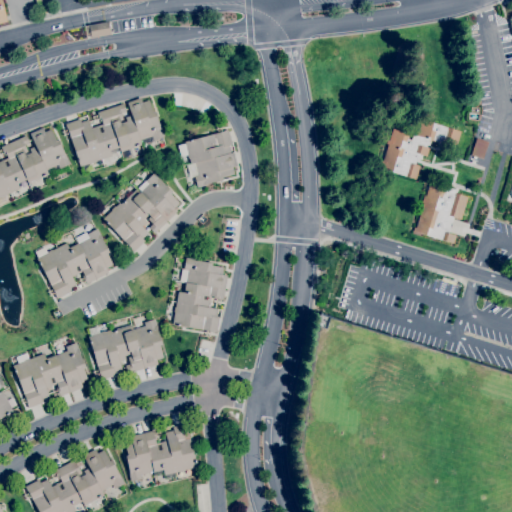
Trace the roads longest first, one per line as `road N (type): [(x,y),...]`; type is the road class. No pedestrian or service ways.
road 1 (residential): [(0,131),(181,83),(214,96),(232,114),(251,199),(210,396)]
road 2 (tertiary): [(104,39),(401,15),(480,0)]
road 3 (residential): [(285,382),(217,375),(135,391),(55,419),(0,451)]
road 4 (tertiary): [(279,404),(301,290),(302,106)]
road 5 (residential): [(0,473),(55,441),(135,412),(210,396),(279,404)]
road 6 (tertiary): [(283,221),(279,291),(248,464),(259,511)]
road 7 (residential): [(283,221),(511,287)]
road 8 (residential): [(251,199),(209,200),(141,266),(63,308)]
road 9 (tertiary): [(273,0),(265,26),(278,120)]
road 10 (residential): [(480,0),(499,99),(511,111)]
